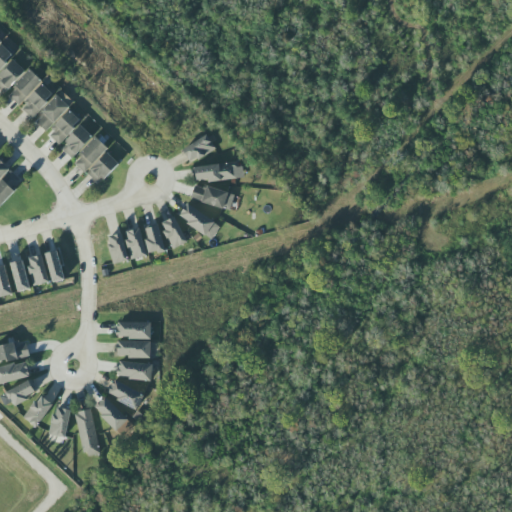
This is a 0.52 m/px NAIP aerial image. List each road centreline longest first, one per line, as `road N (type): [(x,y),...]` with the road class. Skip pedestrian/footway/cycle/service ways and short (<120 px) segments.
road 1 (residential): [(0,125),(51,175),(76,216),(90,293),(76,366)]
road 2 (residential): [(0,234),(135,199),(150,181)]
